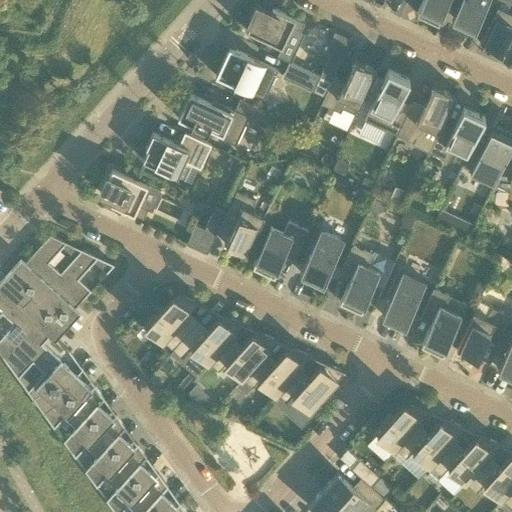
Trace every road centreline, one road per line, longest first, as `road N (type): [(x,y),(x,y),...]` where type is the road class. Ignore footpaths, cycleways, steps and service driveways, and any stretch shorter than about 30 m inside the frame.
road 1 (residential): [(225,511),(108,356),(102,335),(105,320),(161,255)]
road 2 (residential): [(43,196),(223,0)]
road 3 (residential): [(391,362),(161,255)]
road 4 (residential): [(511,89),(318,0)]
road 5 (residential): [(391,362),(256,511)]
road 6 (residential): [(511,419),(391,362)]
road 7 (residential): [(161,255),(43,196)]
